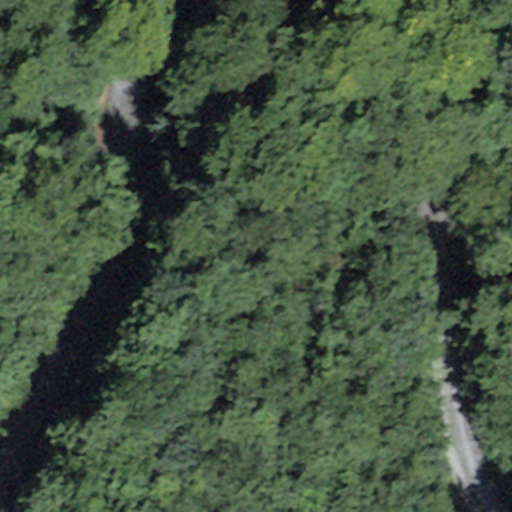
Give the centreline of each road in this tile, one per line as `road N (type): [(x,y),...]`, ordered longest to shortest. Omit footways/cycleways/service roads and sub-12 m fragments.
road 1 (track): [(494,511),(452,390),(450,0)]
road 2 (track): [(157,0),(91,305),(66,366),(0,469)]
